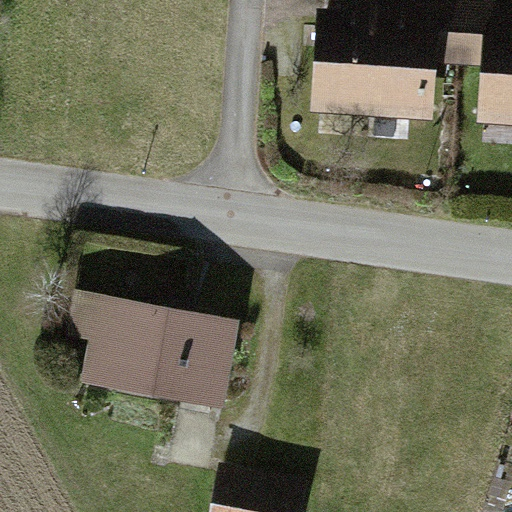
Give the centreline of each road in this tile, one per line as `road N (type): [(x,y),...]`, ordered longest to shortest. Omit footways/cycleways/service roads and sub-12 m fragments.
road 1 (residential): [(511,251),(0,172)]
road 2 (unknown): [(230,209),(237,53)]
